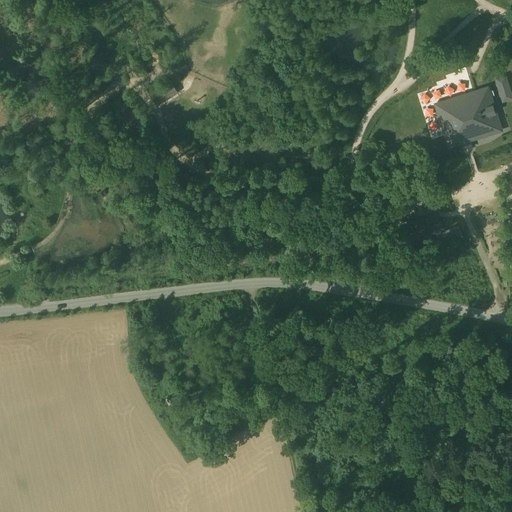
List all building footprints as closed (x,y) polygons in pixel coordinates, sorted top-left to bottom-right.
[(485,80),(488,90),(492,106),(504,103),(497,77),(485,80)] [(152,97),(159,105),(177,89),(170,81),(152,97)] [(437,105),(449,145),(462,142),(464,147),(470,146),(468,139),(500,130),(492,106),(488,90),(437,105)] [(386,207),(379,210),(388,233),(395,231),(386,207)] [(406,226),(412,241),(443,229),(436,213),(406,226)]
